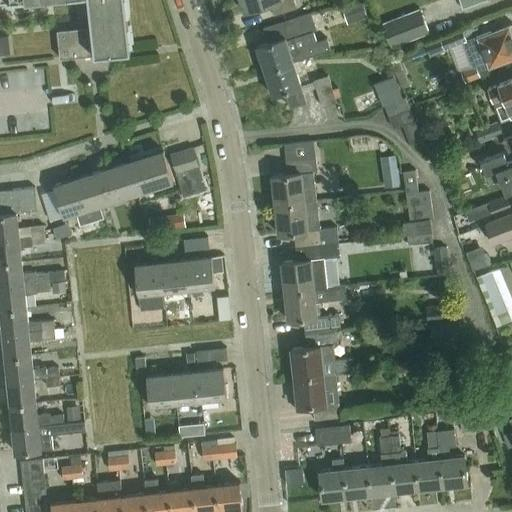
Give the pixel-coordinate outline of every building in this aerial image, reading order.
[(132,52),(126,0),(7,0),(8,3),(40,0),(89,0),(93,27),(58,31),(61,59),(132,52)] [(275,16),(298,9),(294,0),(241,0),(246,12),(271,4),(275,16)] [(459,0),(463,8),(485,0),(459,0)] [(363,1),(342,8),(347,23),(353,21),(368,17),(363,1)] [(421,9),(383,23),(392,46),(429,32),(421,9)] [(266,72),(295,62),(333,50),(329,38),(318,42),(315,32),(319,30),(313,13),(286,22),(291,37),(258,48),(266,72)] [(478,35),(467,40),(479,71),(490,67),(511,58),(511,24),(492,31),(492,29),(478,35)] [(461,29),(440,37),(445,48),(465,40),(467,40),(463,29),(461,29)] [(9,36),(0,36),(0,54),(11,53),(9,36)] [(398,55),(391,58),(403,88),(410,86),(398,55)] [(306,101),(302,87),(303,86),(295,62),(266,72),(274,96),(286,92),(291,106),(306,101)] [(476,65),(461,70),(466,82),(480,76),(476,65)] [(333,89),(328,75),(313,80),(322,106),(337,101),(336,97),(333,89)] [(495,124),(511,117),(511,78),(489,88),(495,103),(488,106),(495,124)] [(390,118),(411,110),(406,97),(385,106),(390,118)] [(404,125),(415,120),(411,110),(390,118),(394,128),(404,125)] [(415,120),(404,125),(412,145),(423,141),(415,120)] [(500,122),(477,131),(482,142),(504,134),(500,122)] [(511,134),(504,138),(511,157),(508,159),(505,151),(482,159),(487,173),(498,169),(506,191),(511,189),(511,134)] [(200,167),(193,146),(171,153),(178,174),(200,167)] [(138,192),(174,181),(165,151),(128,162),(138,192)] [(318,200),(315,173),(318,172),(317,157),(287,161),(288,174),(273,175),(276,205),(305,202),(318,200)] [(101,204),(138,192),(128,162),(92,173),(101,204)] [(412,222),(431,219),(435,218),(431,190),(419,192),(416,170),(405,172),(412,222)] [(100,204),(101,204),(92,173),(55,184),(64,215),(77,211),(100,204)] [(37,210),(35,187),(25,188),(27,211),(37,210)] [(17,212),(27,211),(25,188),(14,189),(15,200),(17,212)] [(0,201),(15,200),(14,189),(0,190),(0,201)] [(511,193),(490,203),(493,212),(511,204),(511,193)] [(0,214),(17,212),(15,200),(0,201),(0,214)] [(339,243),(340,243),(338,228),(321,229),(318,200),(305,202),(276,205),(280,235),(295,233),(297,247),(339,243)] [(100,204),(77,211),(81,224),(104,217),(100,204)] [(0,238),(45,234),(44,224),(18,227),(17,212),(0,214),(0,238)] [(184,213),(159,216),(161,230),(186,226),(184,213)] [(511,214),(487,224),(494,243),(511,235),(511,214)] [(159,216),(149,217),(151,231),(161,230),(159,216)] [(0,261),(22,260),(20,245),(46,242),(45,234),(0,238),(0,261)] [(160,242),(161,256),(173,255),(172,241),(160,242)] [(327,287),(324,259),(323,258),(341,256),(339,243),(297,247),(298,261),(283,262),(286,292),(327,287)] [(482,247),(467,253),(474,270),(489,264),(484,253),(482,247)] [(447,248),(435,249),(437,268),(449,266),(447,248)] [(221,256),(212,257),(214,273),(223,272),(221,256)] [(190,291),(216,288),(214,273),(212,257),(187,259),(190,291)] [(165,294),(190,291),(187,259),(161,262),(165,294)] [(64,271),(49,272),(37,273),(37,271),(23,273),(22,260),(0,261),(0,286),(50,281),(65,280),(64,271)] [(139,296),(165,294),(161,262),(134,264),(139,296)] [(511,277),(506,263),(476,275),(496,325),(511,318),(511,277)] [(456,279),(444,281),(445,293),(458,292),(456,279)] [(0,300),(1,310),(27,307),(25,293),(38,292),(38,291),(51,289),(50,281),(0,286),(0,300)] [(65,281),(52,282),(53,292),(66,291),(65,281)] [(306,333),(341,330),(341,329),(341,328),(340,313),(330,314),(330,316),(318,317),(316,301),(347,298),(345,285),(327,287),(286,292),(289,321),(305,320),(306,333)] [(458,316),(456,303),(426,306),(427,320),(458,316)] [(3,333),(55,328),(54,319),(28,322),(27,307),(1,310),(3,333)] [(6,358),(32,355),(30,340),(56,337),(55,328),(3,333),(6,358)] [(63,328),(55,328),(56,337),(64,336),(63,328)] [(295,378),(355,371),(354,358),(323,361),(321,347),(343,344),(341,330),(306,333),(308,347),(292,349),(295,378)] [(194,351),(187,352),(188,365),(196,364),(194,351)] [(504,351),(476,361),(478,367),(482,365),(487,381),(511,372),(504,351)] [(32,355),(6,358),(8,380),(34,377),(45,376),(60,375),(59,367),(46,368),(46,366),(33,367),(32,355)] [(148,370),(147,355),(135,357),(137,371),(148,370)] [(202,402),(228,400),(224,368),(199,370),(202,402)] [(175,405),(202,402),(199,370),(172,373),(175,405)] [(355,371),(295,378),(298,407),(313,406),(315,419),(341,416),(340,402),(337,374),(355,373),(355,371)] [(151,408),(175,405),(172,373),(147,375),(151,408)] [(61,384),(60,375),(45,376),(46,386),(61,384)] [(37,402),(34,377),(8,380),(10,405),(37,402)] [(430,388),(424,399),(432,404),(439,394),(430,388)] [(50,414),(38,415),(37,402),(10,405),(13,428),(66,423),(65,415),(50,416),(50,414)] [(462,432),(494,428),(484,403),(459,406),(462,432)] [(80,408),(66,410),(68,421),(81,419),(80,408)] [(86,421),(66,423),(13,428),(15,452),(53,448),(52,434),(87,431),(86,421)] [(351,424),(340,425),(342,442),(352,441),(351,424)] [(342,442),(340,425),(316,428),(318,444),(342,442)] [(389,427),(381,428),(382,436),(390,435),(389,427)] [(455,428),(437,430),(438,432),(443,487),(469,484),(466,455),(450,457),(449,446),(456,445),(455,428)] [(428,459),(417,460),(420,489),(443,487),(438,432),(427,433),(429,449),(427,450),(428,459)] [(392,435),(390,435),(396,492),(420,489),(417,460),(408,461),(407,450),(402,451),(400,434),(399,434),(392,435)] [(382,464),(369,465),(372,494),(396,492),(390,435),(382,436),(379,436),(382,464)] [(235,443),(220,444),(220,439),(212,440),(213,459),(237,457),(235,443)] [(213,459),(212,440),(201,441),(203,460),(213,459)] [(166,450),(167,463),(176,463),(175,444),(165,445),(166,450)] [(118,450),(120,469),(130,468),(128,449),(118,450)] [(110,470),(120,469),(118,450),(108,451),(110,470)] [(166,450),(156,451),(157,464),(167,463),(166,450)] [(71,455),(72,463),(74,478),(83,477),(81,454),(71,455)] [(43,458),(21,460),(22,473),(44,470),(43,458)] [(333,469),(320,470),(323,500),(348,497),(345,468),(344,459),(332,460),(333,469)] [(64,479),(74,478),(72,463),(63,464),(64,479)] [(369,465),(345,468),(348,497),(372,494),(369,465)] [(44,470),(22,473),(23,483),(45,481),(44,470)] [(204,511),(218,510),(216,485),(205,486),(204,473),(192,474),(193,487),(195,511),(204,511)] [(124,511),(123,495),(121,478),(98,481),(99,497),(100,511),(124,511)] [(195,511),(193,487),(180,489),(179,479),(169,480),(170,490),(171,511),(195,511)] [(45,481),(23,483),(24,494),(46,492),(45,481)] [(218,510),(243,508),(240,482),(216,485),(218,510)] [(148,511),(171,511),(170,490),(146,492),(148,511)] [(46,492),(24,494),(25,505),(47,503),(46,492)] [(124,511),(148,511),(146,492),(123,495),(124,511)] [(77,511),(100,511),(99,497),(76,499),(77,511)] [(52,511),(77,511),(76,499),(51,502),(52,511)] [(48,511),(47,503),(25,505),(26,511),(48,511)]
